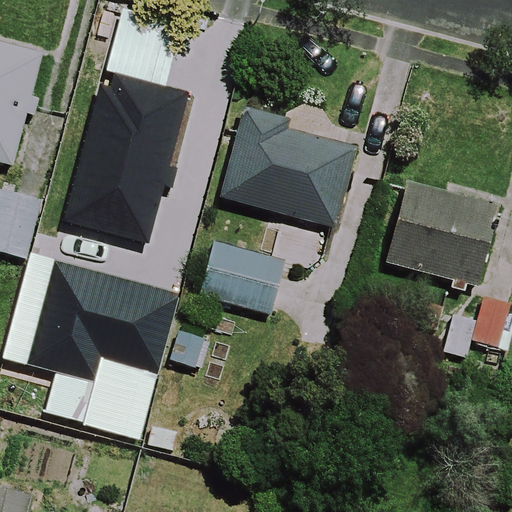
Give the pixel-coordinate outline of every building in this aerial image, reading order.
[(46,52),(0,38),(0,159),(12,163),(46,52)] [(188,103),(105,77),(59,228),(142,253),(188,103)] [(361,144),(249,113),(225,197),(337,229),(361,144)] [(484,285),(504,209),(411,185),(392,260),(484,285)] [(36,207),(0,197),(0,261),(20,267),(36,207)] [(101,255),(45,241),(31,297),(87,311),(101,255)] [(283,265),(212,246),(197,302),(268,322),(283,265)] [(169,316),(107,300),(89,371),(152,386),(169,316)] [(503,307),(481,302),(471,350),(493,355),(503,307)] [(472,331),(445,321),(432,355),(459,365),(472,331)] [(0,497),(0,511),(27,511),(29,506),(0,497)]
